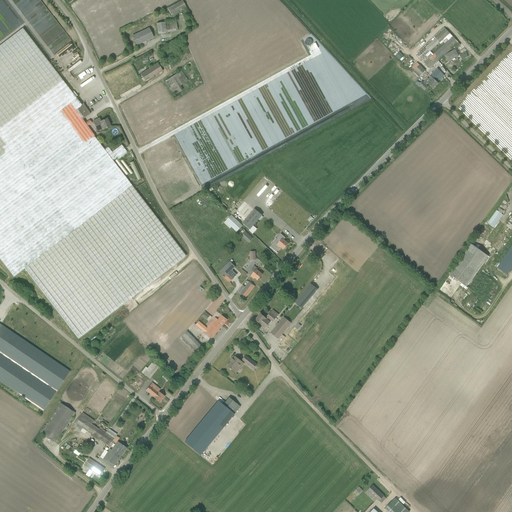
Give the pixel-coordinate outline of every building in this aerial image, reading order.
[(69,42),(71,41),(40,0),(20,0),(19,1),(18,0),(16,2),(61,65),(79,52),(74,44),(72,46),(69,42)] [(170,15),(186,8),(181,0),(166,7),(170,15)] [(178,31),(176,20),(157,23),(158,34),(178,31)] [(78,108),(82,105),(23,28),(0,45),(0,156),(71,103),(83,119),(84,118),(81,115),(82,114),(78,108)] [(149,28),(132,36),(136,45),(154,37),(149,28)] [(425,48),(425,49),(418,55),(421,59),(439,42),(439,43),(449,33),(446,29),(435,39),(425,48)] [(458,42),(453,37),(431,57),(430,56),(428,58),(429,58),(424,63),(429,68),(437,61),(437,62),(458,42)] [(455,50),(445,55),(448,61),(458,56),(455,50)] [(410,57),(403,64),(405,67),(412,60),(410,57)] [(158,63),(140,74),(145,82),(163,71),(158,63)] [(425,71),(420,65),(415,70),(420,76),(425,71)] [(444,75),(438,69),(435,71),(436,72),(432,76),(438,82),(440,79),(441,77),(442,78),(444,75)] [(182,70),(164,79),(173,95),(182,90),(179,85),(188,80),(182,70)] [(429,84),(433,89),(438,83),(431,77),(428,79),(428,78),(420,86),(424,90),(428,87),(426,86),(428,84),(429,84)] [(79,338),(186,256),(112,160),(116,157),(112,152),(108,147),(104,150),(94,136),(95,136),(83,119),(71,103),(0,156),(0,258),(14,276),(25,268),(79,338)] [(81,115),(84,118),(91,113),(84,104),(82,105),(78,108),(82,114),(81,115)] [(93,121),(96,128),(102,125),(104,129),(110,126),(107,119),(101,122),(99,118),(93,121)] [(119,159),(127,153),(121,145),(112,152),(116,157),(117,157),(119,159)] [(133,160),(129,162),(137,180),(141,178),(133,160)] [(262,215),(255,209),(242,223),(250,230),(262,215)] [(498,212),(497,211),(487,224),(493,228),(502,215),(502,214),(498,212)] [(232,215),(226,221),(237,232),(243,226),(232,215)] [(511,233),(511,216),(509,221),(507,220),(505,223),(507,224),(491,246),(499,252),(511,233)] [(248,243),(252,238),(245,232),(241,236),(248,243)] [(281,247),(284,249),(288,244),(283,240),(285,238),(281,234),(277,239),(280,242),(277,245),(280,248),(281,247)] [(467,287),(488,256),(471,243),(449,274),(467,287)] [(508,275),(511,268),(511,247),(497,268),(508,275)] [(230,262),(219,272),(224,277),(235,267),(230,262)] [(255,278),(258,280),(262,275),(257,270),(258,269),(254,266),(248,273),(254,279),(255,278)] [(250,292),(254,286),(249,282),(245,288),(242,286),(238,291),(241,293),(240,293),(246,297),(250,292)] [(318,289),(311,283),(295,303),(302,308),(318,289)] [(263,316),(261,314),(255,320),(261,325),(265,328),(270,322),(271,320),(273,322),(276,318),(270,313),(267,316),(266,315),(264,315),(263,316)] [(218,320),(215,318),(204,331),(212,338),(214,335),(228,320),(222,315),(218,320)] [(282,334),(288,327),(281,321),(275,329),(282,334)] [(0,380),(43,409),(69,371),(0,324),(0,380)] [(200,345),(187,331),(181,336),(194,351),(200,345)] [(246,356),(242,360),(254,369),(257,365),(246,356)] [(234,372),(242,362),(235,357),(228,366),(234,372)] [(141,372),(148,378),(158,367),(152,362),(147,368),(146,367),(141,372)] [(159,402),(164,396),(159,392),(160,390),(152,383),(146,390),(154,397),(153,397),(159,402)] [(229,397),(223,405),(234,414),(240,407),(229,397)] [(60,403),(40,433),(55,442),(75,413),(60,403)] [(114,439),(80,416),(75,423),(109,446),(114,439)] [(127,448),(117,441),(111,450),(109,453),(108,452),(102,461),(113,468),(127,448)] [(84,465),(100,476),(105,469),(89,458),(84,465)] [(386,498),(372,485),(368,490),(373,496),(371,498),(375,502),(377,499),(379,501),(381,503),(386,498)] [(356,495),(361,490),(359,487),(353,492),(356,495)] [(400,511),(391,502),(385,508),(389,511),(400,511)]
